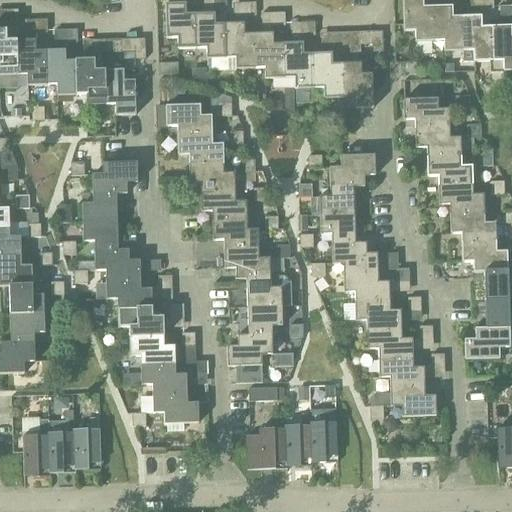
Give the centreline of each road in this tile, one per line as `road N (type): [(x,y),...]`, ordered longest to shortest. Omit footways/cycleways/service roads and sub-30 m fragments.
road 1 (residential): [(223,501),(216,364),(146,174),(149,29),(139,22)]
road 2 (residential): [(458,499),(457,383),(386,154),(387,32),(379,17)]
road 3 (residential): [(61,503),(223,501)]
road 4 (residential): [(321,500),(458,499)]
road 5 (residential): [(139,22),(87,23),(11,0)]
